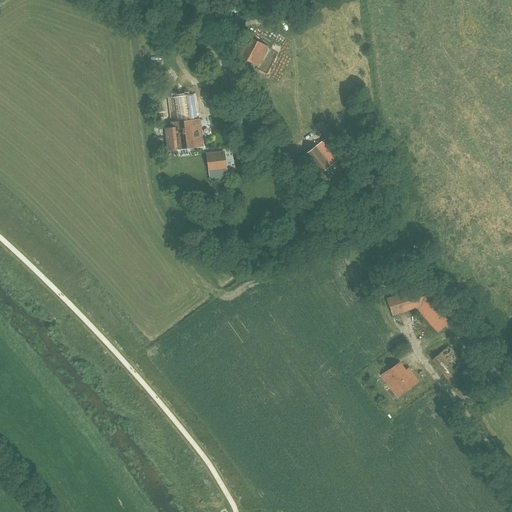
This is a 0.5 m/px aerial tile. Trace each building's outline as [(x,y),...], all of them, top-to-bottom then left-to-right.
[(258,66),(268,48),(245,35),(235,54),(258,66)] [(194,94),(168,98),(171,128),(166,128),(168,149),(202,145),(199,125),(197,125),(194,94)] [(314,130),(318,136),(324,131),(320,125),(314,130)] [(339,157),(326,138),(301,155),(313,174),(339,157)] [(223,151),(206,154),(208,170),(226,168),(223,151)] [(387,299),(392,315),(414,308),(438,332),(454,316),(425,287),(387,299)] [(468,371),(448,346),(432,360),(452,385),(468,371)] [(383,375),(397,395),(418,381),(410,370),(407,373),(400,362),(383,375)]
